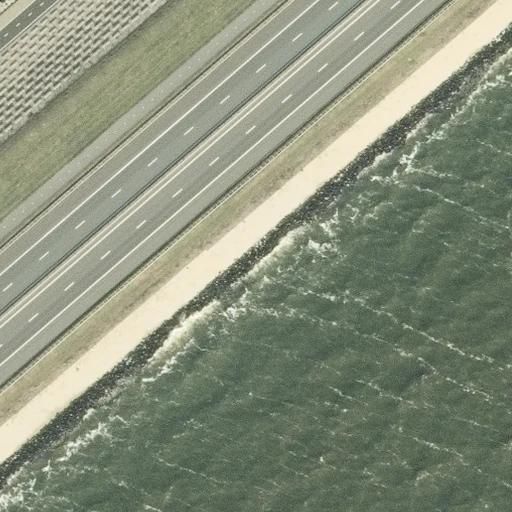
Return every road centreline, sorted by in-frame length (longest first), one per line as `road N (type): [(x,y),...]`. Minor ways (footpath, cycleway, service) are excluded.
road 1 (motorway): [(0,349),(404,0)]
road 2 (motorway): [(338,0),(0,292)]
